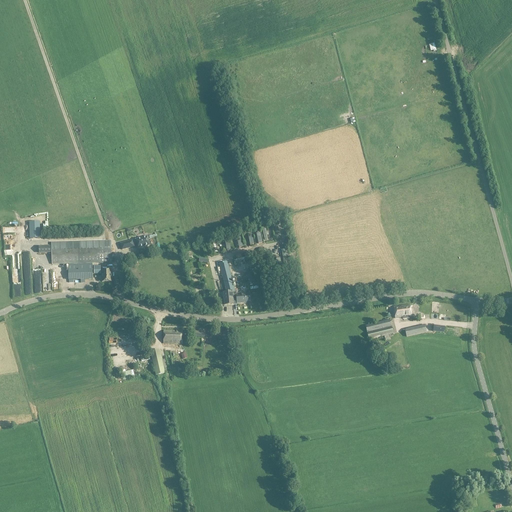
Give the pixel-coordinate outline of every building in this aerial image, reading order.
[(29,238),(39,238),(38,222),(29,222),(29,238)] [(136,240),(135,240),(138,248),(150,245),(148,237),(140,239),(139,238),(137,239),(136,240)] [(112,263),(112,257),(111,241),(51,243),(52,265),(112,263)] [(120,244),(122,250),(131,247),(129,241),(120,244)] [(280,255),(274,256),(278,270),(283,268),(280,255)] [(227,262),(219,264),(227,293),(232,292),(235,291),(233,286),(236,286),(235,283),(236,283),(234,277),(231,278),(227,262)] [(92,264),(68,265),(68,280),(93,280),(92,264)] [(111,270),(102,270),(102,282),(112,282),(112,274),(111,274),(111,270)] [(201,275),(192,278),(194,285),(203,282),(201,275)] [(235,291),(232,292),(233,299),(233,304),(237,304),(244,303),(244,302),(246,301),(250,301),(250,294),(237,295),(236,291),(235,292),(235,291)] [(225,294),(223,294),(224,305),(226,305),(233,304),(233,299),(232,292),(227,293),(225,294)] [(409,305),(401,306),(393,307),(395,319),(411,317),(409,305)] [(393,334),(390,320),(365,326),(369,340),(384,336),(390,335),(393,334)] [(426,332),(425,325),(405,329),(406,337),(426,332)] [(149,328),(142,330),(146,346),(151,345),(150,338),(151,338),(149,328)] [(182,331),(164,331),(163,343),(180,344),(181,346),(185,346),(185,343),(182,342),(182,331)] [(165,373),(159,350),(150,352),(156,376),(165,373)]
